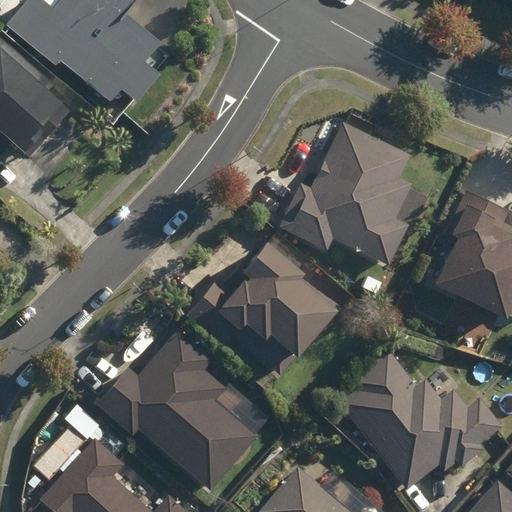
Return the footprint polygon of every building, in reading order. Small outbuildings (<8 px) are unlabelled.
[(133,0),(60,0),(55,6),(46,0),(30,0),(11,25),(56,61),(61,56),(111,96),(122,83),(138,97),(161,68),(145,56),(160,37),(126,10),(133,0)] [(0,164),(63,95),(0,37),(0,164)] [(327,246),(333,235),(390,262),(409,223),(395,216),(412,182),(399,176),(409,153),(342,122),(312,188),(302,184),(283,226),(327,246)] [(510,314),(511,309),(511,229),(502,224),(507,212),(465,192),(443,234),(457,240),(439,278),(510,314)] [(305,269),(269,239),(249,263),(244,260),(231,277),(239,285),(234,291),(219,279),(189,315),(223,343),(233,331),(281,371),(298,351),(301,353),(339,306),(301,275),(305,269)] [(141,422),(216,486),(259,434),(215,396),(225,385),(203,366),(211,356),(179,328),(139,376),(129,367),(99,402),(133,431),(141,422)] [(343,399),(411,483),(443,458),(450,467),(503,422),(482,395),(469,406),(455,388),(441,399),(425,380),(416,387),(387,350),(352,378),(359,387),(343,399)] [(190,511),(169,493),(153,511),(111,473),(122,461),(96,438),(44,495),(64,511),(190,511)] [(511,511),(511,460),(504,469),(511,476),(511,486),(509,490),(496,479),(466,511),(511,511)] [(353,511),(297,467),(261,511),(353,511)]
